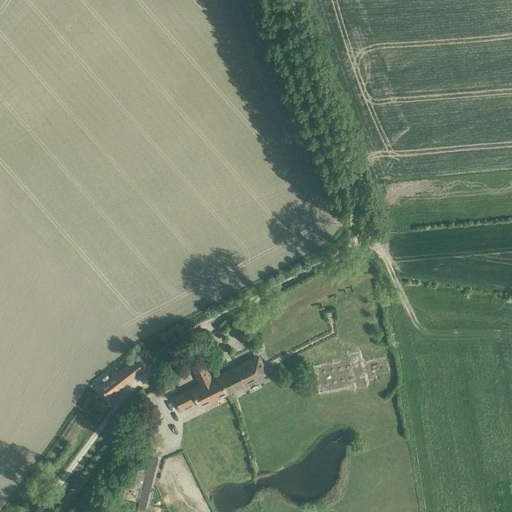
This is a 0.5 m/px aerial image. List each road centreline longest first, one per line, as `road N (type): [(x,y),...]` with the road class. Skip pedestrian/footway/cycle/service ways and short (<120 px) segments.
road 1 (track): [(132,385),(169,340),(347,248),(358,193),(290,0)]
road 2 (unclassified): [(40,511),(132,385)]
